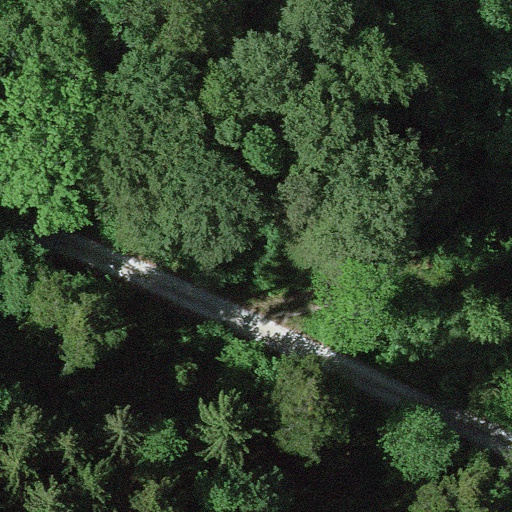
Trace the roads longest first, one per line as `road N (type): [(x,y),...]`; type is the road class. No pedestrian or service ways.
road 1 (track): [(511,442),(123,264),(0,221)]
road 2 (track): [(123,264),(511,286)]
